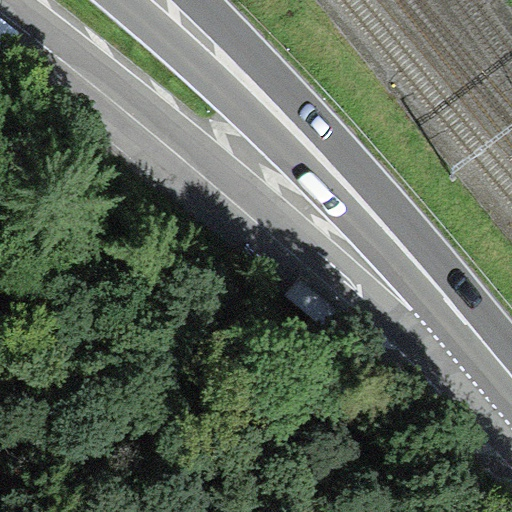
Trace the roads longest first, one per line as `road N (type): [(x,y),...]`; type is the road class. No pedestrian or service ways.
road 1 (primary): [(511,382),(321,158),(158,0)]
road 2 (track): [(0,236),(75,275),(292,438),(373,511)]
